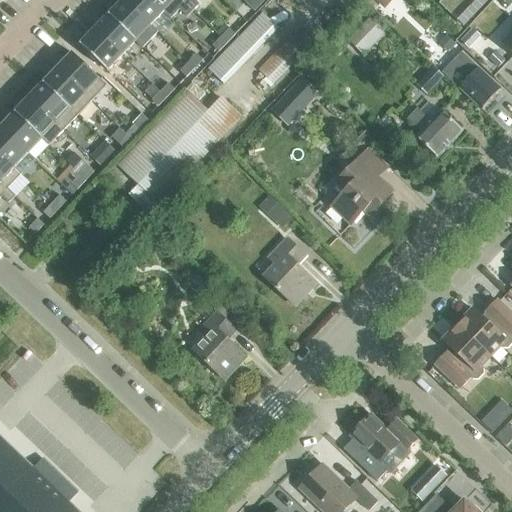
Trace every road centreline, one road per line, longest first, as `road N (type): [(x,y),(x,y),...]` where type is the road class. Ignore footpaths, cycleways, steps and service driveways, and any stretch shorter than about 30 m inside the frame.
road 1 (residential): [(211,471),(0,269)]
road 2 (tertiary): [(346,328),(511,156)]
road 3 (residential): [(511,491),(346,328)]
road 4 (tertiary): [(211,471),(346,328)]
